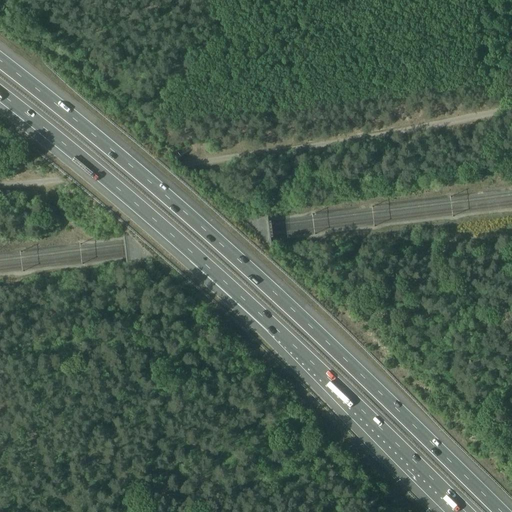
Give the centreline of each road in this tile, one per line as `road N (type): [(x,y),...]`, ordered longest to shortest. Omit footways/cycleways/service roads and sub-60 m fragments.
road 1 (motorway): [(500,511),(257,279),(0,62)]
road 2 (motorway): [(0,93),(226,283),(462,511)]
road 3 (unclassified): [(511,110),(211,161),(0,185)]
